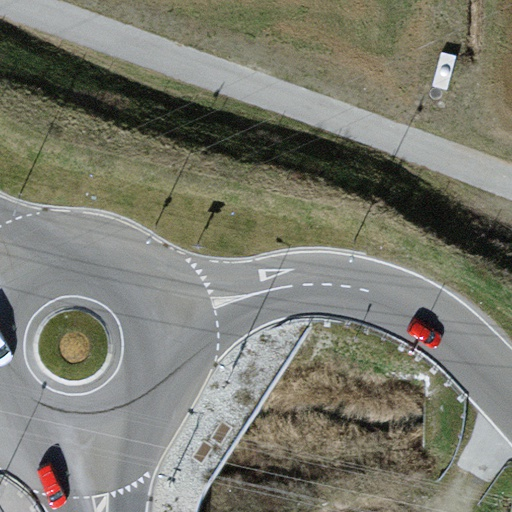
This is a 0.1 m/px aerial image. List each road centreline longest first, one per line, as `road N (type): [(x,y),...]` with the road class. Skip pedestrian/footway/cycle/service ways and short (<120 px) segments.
road 1 (tertiary): [(160,312),(305,287),(384,289),(465,340),(511,390)]
road 2 (tertiary): [(160,312),(147,290),(105,259),(53,255),(7,279)]
road 3 (tertiary): [(89,440),(138,415),(155,393),(165,367),(160,312)]
